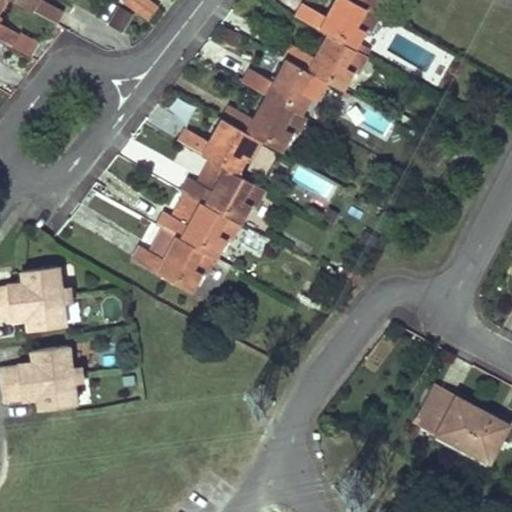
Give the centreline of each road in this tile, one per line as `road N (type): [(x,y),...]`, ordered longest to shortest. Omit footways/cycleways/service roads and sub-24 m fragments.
road 1 (residential): [(436,300),(383,299),(366,317),(236,511)]
road 2 (residential): [(110,93),(103,75),(84,68),(64,66),(44,77),(3,136),(0,155),(18,176)]
road 3 (residential): [(18,176),(62,173),(109,119),(110,93)]
road 4 (residential): [(511,187),(462,280),(436,300)]
road 5 (residential): [(110,93),(150,70),(205,0)]
